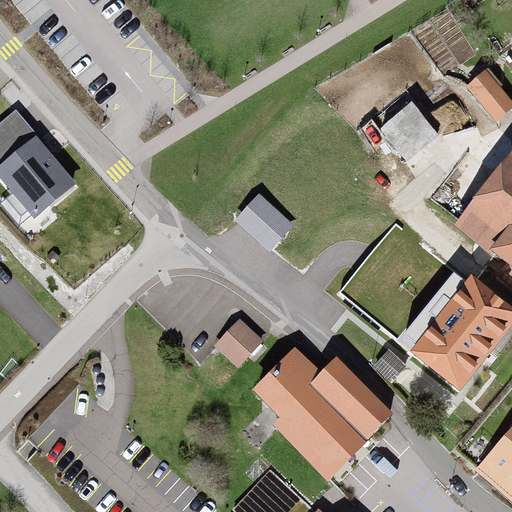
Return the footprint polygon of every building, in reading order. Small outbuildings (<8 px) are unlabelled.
[(415,105),(383,127),(416,174),(448,152),(415,105)] [(15,114),(0,126),(0,182),(12,196),(0,207),(0,211),(31,248),(62,221),(56,214),(82,191),(15,114)] [(463,226),(459,231),(511,271),(511,161),(495,184),(474,168),(442,210),(463,226)] [(105,197),(58,241),(96,281),(142,237),(105,197)] [(294,231),(258,201),(231,233),(267,263),(294,231)] [(375,240),(345,275),(370,296),(359,308),(463,394),(511,335),(511,310),(421,235),(399,260),(375,240)] [(243,321),(217,350),(242,372),(268,343),(243,321)] [(255,393),(284,418),(275,428),(337,485),(392,427),(330,369),(325,374),(296,348),(255,393)] [(394,348),(375,366),(395,385),(413,367),(394,348)] [(511,430),(477,474),(511,501),(511,430)]
